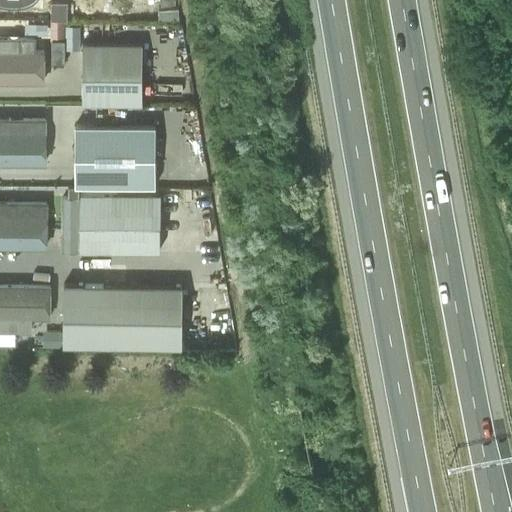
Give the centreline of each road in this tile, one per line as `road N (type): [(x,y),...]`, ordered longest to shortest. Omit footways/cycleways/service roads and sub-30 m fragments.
road 1 (motorway): [(328,0),(423,511)]
road 2 (motorway): [(496,511),(402,0)]
